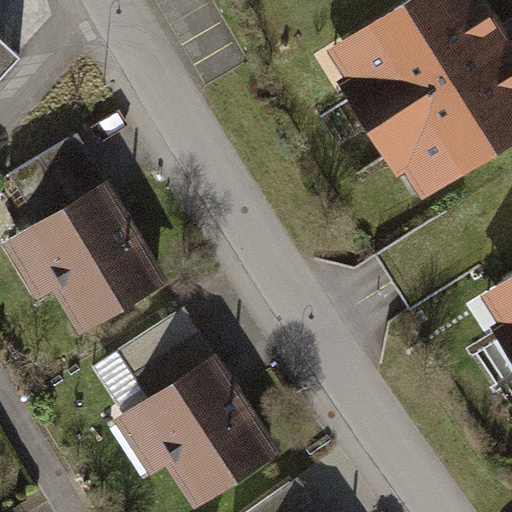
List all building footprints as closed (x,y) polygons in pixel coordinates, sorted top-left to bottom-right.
[(511,49),(481,0),(411,0),(332,49),(422,195),(511,139),(511,49)] [(0,4),(0,104),(50,52),(0,4)] [(36,204),(1,228),(36,279),(54,266),(79,301),(153,249),(141,231),(157,220),(122,169),(106,180),(69,128),(11,169),(36,204)] [(511,279),(491,293),(511,326),(511,279)] [(149,382),(114,406),(149,457),(167,444),(192,479),(266,427),(254,409),(270,397),(234,347),(219,358),(182,306),(124,346),(149,382)] [(327,511),(304,478),(255,511),(327,511)]
